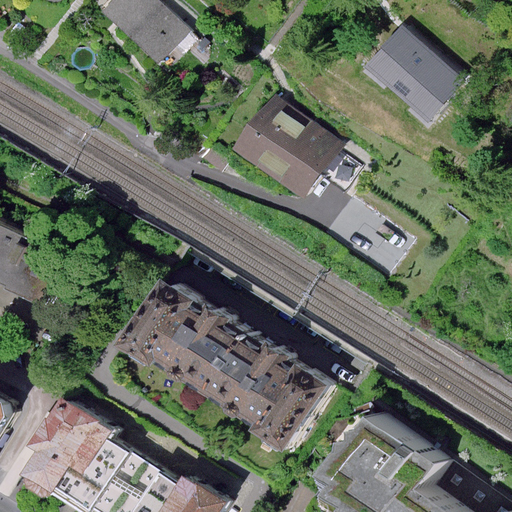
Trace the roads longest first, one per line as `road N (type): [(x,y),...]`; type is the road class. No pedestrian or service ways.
road 1 (unknown): [(0,304),(259,478)]
road 2 (residential): [(0,31),(175,152)]
